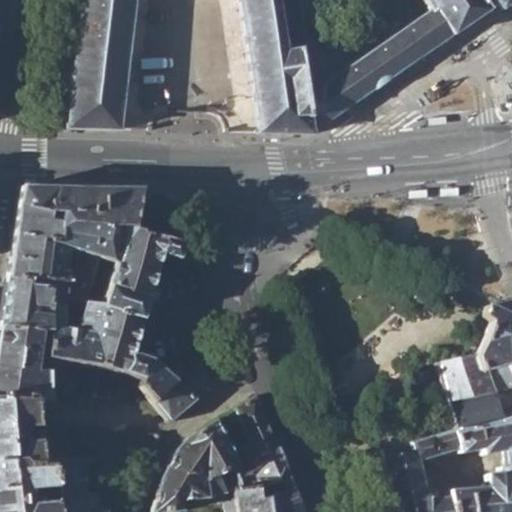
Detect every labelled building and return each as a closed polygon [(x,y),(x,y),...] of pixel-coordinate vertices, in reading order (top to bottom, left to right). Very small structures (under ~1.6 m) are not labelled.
[(256,133),(256,134),(309,135),(309,133),(495,6),(491,0),(78,0),(77,13),(67,94),(63,129),(63,130),(115,131),(115,130),(119,94),(127,31),(130,1),(130,0),(235,0),(236,3),(241,34),(250,98),(256,133)] [(511,0),(491,0),(495,6),(499,11),(511,0)] [(446,116),(424,118),(424,122),(424,125),(447,123),(446,116)] [(18,186),(4,275),(25,277),(25,283),(46,285),(45,298),(61,300),(62,300),(64,286),(65,279),(65,272),(61,271),(64,248),(72,250),(79,225),(67,222),(67,212),(46,211),(54,187),(18,186)] [(138,189),(54,187),(46,211),(67,212),(67,222),(79,225),(87,228),(81,252),(86,254),(80,288),(86,289),(96,255),(113,261),(124,228),(128,228),(138,189)] [(459,192),(459,188),(435,188),(435,196),(459,195),(459,192)] [(425,197),(425,189),(402,189),(402,194),(402,197),(425,197)] [(79,225),(72,250),(81,252),(87,228),(79,225)] [(128,353),(157,254),(199,267),(195,249),(128,228),(124,228),(113,261),(99,304),(82,302),(72,328),(60,327),(61,300),(45,298),(43,325),(46,327),(45,356),(86,363),(89,362),(121,370),(142,378),(139,385),(167,420),(210,385),(193,364),(172,382),(147,360),(128,353)] [(4,275),(0,299),(0,326),(39,325),(43,325),(45,298),(46,285),(25,283),(25,277),(4,275)] [(64,286),(62,300),(82,302),(86,289),(80,288),(64,286)] [(511,319),(485,306),(482,316),(488,322),(475,355),(436,363),(452,429),(511,418),(511,319)] [(0,326),(0,397),(32,399),(46,399),(46,390),(45,366),(37,365),(39,325),(0,326)] [(137,399),(139,385),(142,378),(121,370),(89,362),(86,363),(45,356),(45,366),(46,390),(137,399)] [(299,511),(280,457),(252,395),(231,408),(247,439),(239,444),(239,447),(240,460),(242,473),(242,474),(240,482),(239,485),(237,489),(235,493),(234,494),(234,495),(232,503),(221,503),(221,511),(299,511)] [(0,511),(50,511),(51,500),(39,500),(39,494),(33,494),(33,484),(51,484),(50,461),(36,461),(35,440),(22,440),(21,425),(34,424),(32,399),(0,397),(0,511)] [(511,511),(511,418),(452,429),(410,443),(412,451),(382,458),(391,511),(511,511)] [(201,511),(219,507),(234,495),(234,494),(235,493),(237,489),(239,485),(240,482),(242,474),(242,473),(240,460),(234,446),(224,435),(210,429),(195,428),(181,432),(169,441),(161,454),(157,468),(159,483),(167,496),(182,508),(199,511),(201,511)] [(52,431),(54,461),(81,461),(147,461),(158,434),(123,429),(52,431)] [(412,451),(410,443),(379,450),(382,458),(412,451)] [(54,461),(50,461),(51,484),(51,500),(50,511),(128,511),(129,510),(90,508),(91,495),(78,494),(81,461),(54,461)]
